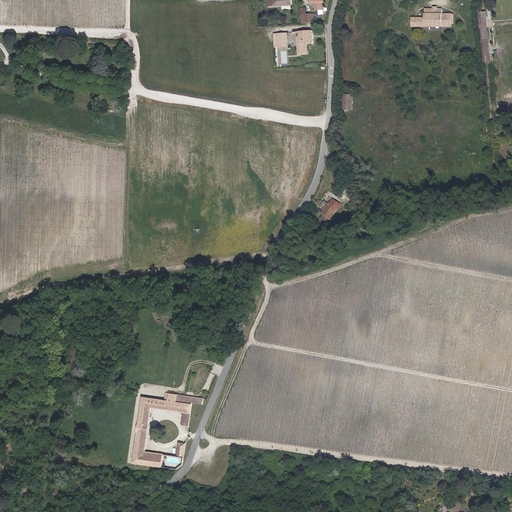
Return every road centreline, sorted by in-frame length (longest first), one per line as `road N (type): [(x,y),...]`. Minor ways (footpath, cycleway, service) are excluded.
road 1 (unclassified): [(124,511),(189,460),(277,252),(315,195),(334,119),(338,0)]
road 2 (unknown): [(449,465),(199,434)]
road 3 (track): [(0,29),(127,35),(136,89)]
road 4 (track): [(123,269),(136,89)]
road 5 (unknown): [(229,369),(194,364),(180,389),(144,389),(130,459)]
